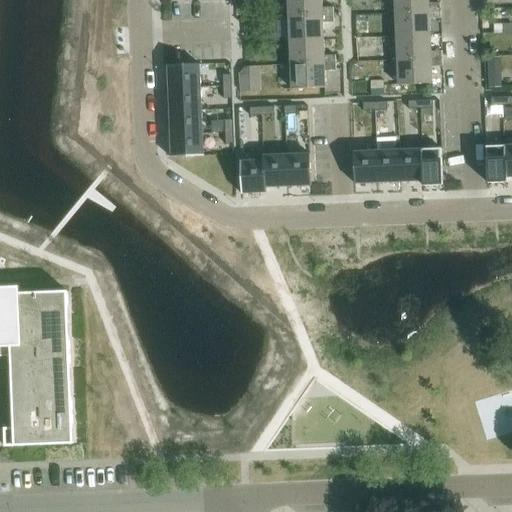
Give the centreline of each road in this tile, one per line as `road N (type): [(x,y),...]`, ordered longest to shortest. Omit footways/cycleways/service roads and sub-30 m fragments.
road 1 (residential): [(140,0),(152,172),(229,222),(470,213)]
road 2 (residential): [(470,213),(474,490)]
road 3 (residential): [(0,511),(242,500)]
road 4 (residential): [(242,500),(474,490)]
road 5 (residential): [(470,213),(464,0)]
